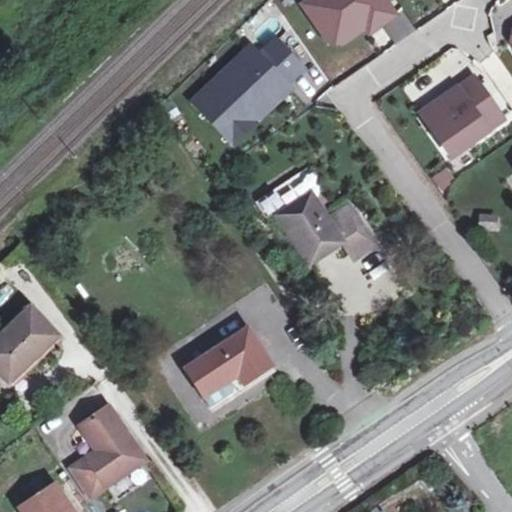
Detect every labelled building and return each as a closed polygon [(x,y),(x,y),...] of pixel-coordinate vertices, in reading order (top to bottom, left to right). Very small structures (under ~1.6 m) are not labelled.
[(388,0),(316,0),(307,7),(331,43),(346,46),(367,32),(372,39),(402,19),(388,0)] [(426,102),(468,60),(454,45),(411,87),(426,102)] [(503,122),(473,79),(429,109),(440,125),(432,131),(450,158),(459,152),(503,122)] [(161,112),(178,125),(187,112),(170,100),(161,112)] [(351,207),(326,223),(309,195),(318,189),(310,176),(285,191),(284,189),(257,206),(268,224),(277,218),(308,267),(347,242),(359,260),(377,249),(351,207)] [(480,231),(498,233),(499,217),(482,215),(480,231)] [(57,338),(30,311),(0,340),(0,374),(9,384),(57,338)] [(204,399),(210,409),(245,386),(273,368),(249,330),(186,371),(204,399)] [(147,461),(110,407),(81,426),(99,453),(73,471),(93,498),(147,461)] [(8,493),(21,509),(49,491),(38,474),(8,493)] [(73,511),(55,487),(49,491),(21,509),(20,510),(21,511),(73,511)]
